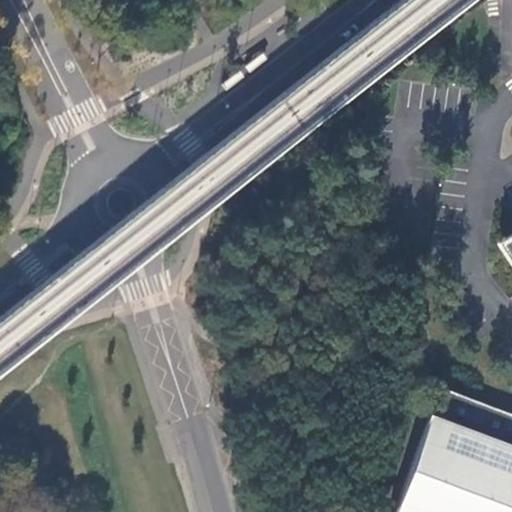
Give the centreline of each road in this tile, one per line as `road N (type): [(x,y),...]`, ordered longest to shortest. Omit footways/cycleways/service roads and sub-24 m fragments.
road 1 (tertiary): [(216,511),(133,241)]
road 2 (residential): [(23,0),(98,164)]
road 3 (secondary): [(160,198),(267,84)]
road 4 (secondary): [(267,84),(140,164)]
road 5 (secondary): [(267,84),(372,0)]
